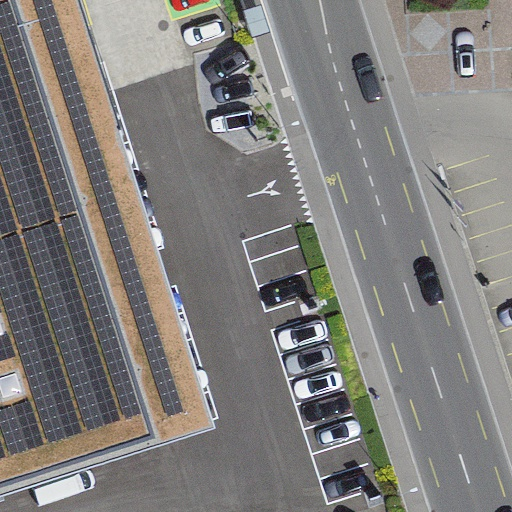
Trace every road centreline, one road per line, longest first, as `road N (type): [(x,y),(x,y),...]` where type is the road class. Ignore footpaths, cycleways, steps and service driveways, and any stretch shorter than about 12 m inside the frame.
road 1 (unknown): [(131,0),(252,344),(264,419),(259,436),(231,461),(81,511)]
road 2 (primary): [(314,0),(481,511)]
